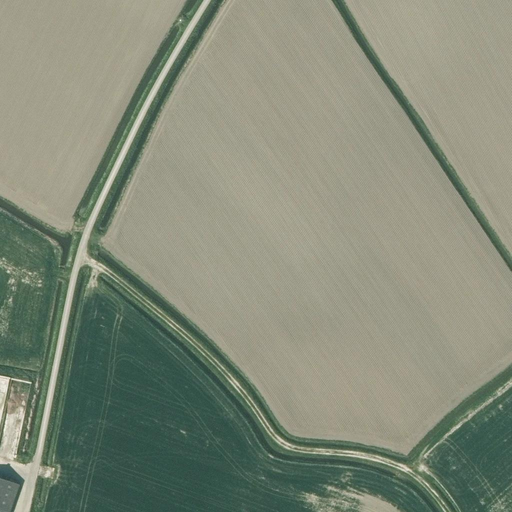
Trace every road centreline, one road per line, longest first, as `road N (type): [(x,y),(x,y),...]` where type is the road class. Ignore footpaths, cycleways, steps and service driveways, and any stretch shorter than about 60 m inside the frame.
road 1 (track): [(80,258),(211,358),(275,438),(411,471),(445,511)]
road 2 (unclassified): [(80,258),(145,110),(208,0)]
